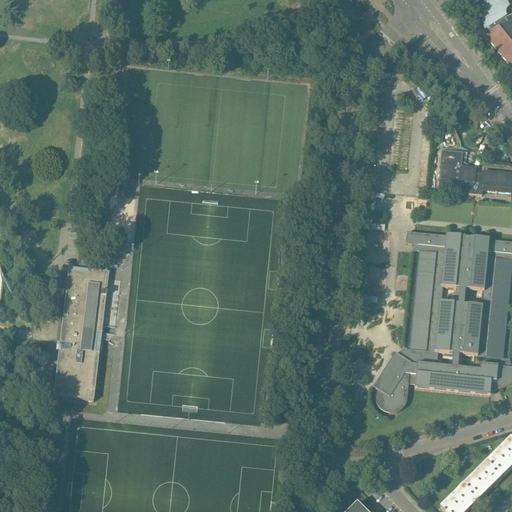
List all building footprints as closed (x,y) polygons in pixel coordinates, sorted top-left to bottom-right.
[(511,0),(487,0),(486,2),(485,4),(484,6),(484,8),(483,10),(483,13),(483,15),(483,17),(483,19),(483,21),(484,23),(484,25),(485,27),(486,29),(488,34),(484,36),(511,69),(511,0)] [(437,193),(474,196),(476,172),(476,168),(461,166),(462,164),(462,151),(454,151),(454,154),(441,153),(437,193)] [(511,173),(483,171),(482,173),(479,173),(476,172),(474,196),(482,197),(482,193),(511,195),(511,173)] [(465,240),(465,239),(447,237),(447,238),(407,234),(406,246),(416,247),(416,253),(418,253),(413,319),(409,352),(407,352),(402,359),(395,355),(373,389),(378,392),(378,394),(377,395),(377,396),(376,398),(376,400),(376,401),(376,403),(377,404),(377,405),(378,407),(379,408),(381,411),(382,412),(384,413),(385,414),(386,414),(388,414),(389,415),(389,416),(391,416),(392,416),(394,415),(396,415),(397,415),(399,414),(400,413),(401,412),(402,411),(404,410),(404,409),(405,407),(406,406),(407,404),(407,403),(407,401),(408,387),(424,388),(490,394),(491,390),(497,387),(499,391),(511,385),(511,369),(503,369),(504,361),(502,361),(511,265),(511,244),(488,242),(470,240),(470,241),(465,240)] [(54,398),(94,403),(109,274),(69,270),(54,398)] [(511,470),(511,441),(511,440),(487,464),(503,480),(511,470)] [(487,464),(464,487),(480,503),(492,491),(503,480),(487,464)] [(470,511),(480,503),(464,487),(440,510),(442,511),(470,511)]
